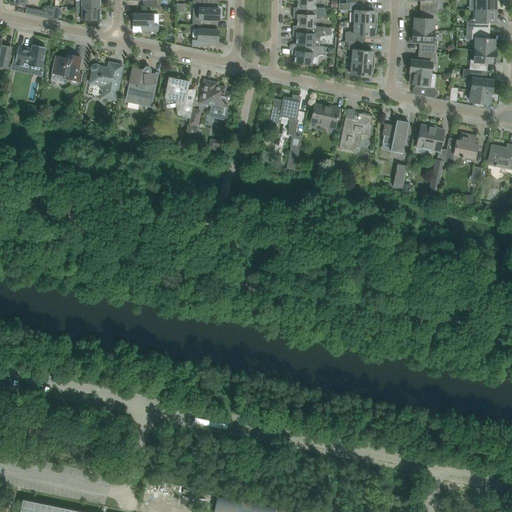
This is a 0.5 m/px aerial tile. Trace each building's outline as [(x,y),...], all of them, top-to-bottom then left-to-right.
[(297,8),(293,8),(325,8),(315,8),(315,0),(316,0),(293,0),(297,1),(297,8)] [(422,0),(422,9),(438,9),(437,0),(422,0)] [(476,0),(477,10),(497,10),(497,2),(495,2),(495,0),(476,0)] [(355,11),(354,23),(377,24),(377,20),(377,17),(376,14),(374,14),(374,11),(364,11),(364,3),(349,3),(349,11),(355,11)] [(49,6),(47,12),(48,12),(46,18),(52,19),(55,7),(49,6)] [(61,8),(55,7),(52,19),(59,21),(60,20),(58,20),(61,8)] [(26,14),(33,15),(46,18),(48,12),(47,12),(27,8),(26,14)] [(100,8),(76,8),(76,14),(81,14),(81,20),(100,20),(100,8)] [(220,9),(210,9),(194,8),(193,25),(197,26),(207,26),(207,20),(219,20),(220,9)] [(293,26),(324,27),(315,27),(315,19),(327,16),(325,8),(293,8),(293,19),(297,20),(297,26),(293,26)] [(413,22),(413,30),(433,31),(434,21),(438,21),(438,9),(422,9),(422,19),(415,19),(415,22),(413,22)] [(466,22),(466,29),(472,30),(487,30),(488,21),(491,21),(495,22),(495,18),(497,18),(497,10),(477,10),(476,20),(472,20),(466,22)] [(158,14),(143,14),(133,14),(133,25),(145,26),(144,32),(158,32),(159,26),(158,14)] [(348,42),(363,43),(363,35),(374,36),(374,33),(376,33),(376,30),(377,27),(377,24),(354,23),(354,31),(346,33),(346,32),(345,32),(345,42),(348,42)] [(292,44),(323,47),(323,46),(319,46),(320,37),(332,35),(330,28),(324,27),(293,26),(292,37),(296,38),(296,44),(292,44)] [(193,29),(192,40),(192,46),(206,47),(206,41),(218,41),(218,30),(193,29)] [(433,31),(413,30),(412,42),(421,42),(421,52),(436,53),(437,41),(433,41),(433,31)] [(475,50),(496,51),(496,43),(494,43),(495,39),(487,39),(487,30),(472,30),(472,40),(476,40),(475,50)] [(0,38),(0,67),(8,69),(10,60),(12,50),(13,46),(1,44),(2,39),(0,38)] [(353,50),(352,62),(374,64),(374,61),(374,58),(374,54),(372,54),(373,52),(362,51),(363,43),(348,42),(348,50),(353,50)] [(313,57),(324,56),(323,47),(292,44),(291,55),(295,56),(294,63),(303,64),(303,65),(307,66),(307,65),(312,65),(313,57)] [(17,54),(15,61),(16,61),(16,63),(41,68),(41,67),(43,57),(46,48),(33,45),(32,50),(32,51),(29,50),(29,49),(18,47),(17,54)] [(470,70),(485,71),(486,62),(495,63),(496,51),(475,50),(474,60),(470,60),(470,70)] [(411,60),(410,72),(430,74),(431,64),(435,65),(436,53),(421,52),(420,61),(411,60)] [(79,73),(81,59),(81,58),(79,57),(68,54),(67,58),(56,56),(52,74),(67,77),(67,79),(81,82),(83,73),(79,73)] [(345,73),(345,80),(359,83),(360,75),(370,76),(370,74),(372,74),(373,71),(374,67),(374,64),(352,62),(351,70),(346,69),(345,73)] [(99,85),(100,88),(101,90),(103,91),(101,98),(106,99),(106,98),(116,100),(123,66),(109,63),(108,69),(99,67),(99,66),(96,65),(93,65),(92,68),(91,70),(92,72),(91,79),(90,83),(99,85)] [(129,83),(130,83),(130,85),(129,85),(130,102),(141,102),(140,105),(152,107),(151,100),(153,100),(152,84),(156,84),(159,73),(151,71),(151,69),(149,67),(147,67),(145,68),(143,70),(132,67),(129,83)] [(471,90),(492,93),(493,81),(484,80),(485,71),(470,70),(469,80),(473,80),(471,90)] [(433,89),(428,89),(430,74),(410,72),(408,84),(415,84),(415,87),(415,89),(414,89),(413,93),(412,93),(412,94),(436,98),(435,98),(436,91),(433,91),(433,89)] [(178,116),(190,119),(192,110),(194,101),(186,99),(189,81),(180,79),(179,76),(171,77),(171,78),(168,77),(164,98),(165,98),(166,105),(175,104),(178,116)] [(222,103),(229,105),(232,94),(225,92),(226,88),(211,85),(212,82),(205,80),(200,103),(221,107),(222,103)] [(489,100),(491,101),(492,93),(471,90),(470,102),(475,102),(475,106),(483,107),(483,103),(489,104),(489,100)] [(274,99),(268,129),(275,131),(280,117),(289,119),(289,134),(295,135),(298,120),(297,120),(300,102),(298,102),(300,96),(293,95),(292,99),(284,97),(283,101),(274,99)] [(314,104),(312,114),(311,122),(327,125),(327,126),(335,128),(339,108),(329,106),(328,107),(314,104)] [(27,105),(26,113),(36,115),(38,107),(27,105)] [(190,119),(189,124),(186,140),(194,141),(200,111),(192,110),(190,119)] [(343,127),(339,149),(356,152),(357,144),(360,144),(360,141),(362,134),(370,136),(371,135),(373,125),(371,125),(373,116),(370,116),(369,114),(362,113),(361,114),(359,113),(359,115),(358,116),(357,116),(354,118),(353,119),(345,118),(343,127)] [(391,145),(391,148),(390,151),(402,153),(409,123),(397,120),(395,126),(379,122),(379,123),(385,124),(384,125),(382,135),(384,136),(382,143),(391,145)] [(440,152),(443,133),(444,130),(436,128),(436,127),(427,125),(426,126),(421,125),(416,147),(440,152)] [(475,159),(476,155),(478,145),(475,144),(476,136),(461,133),(460,141),(449,139),(450,138),(449,138),(447,148),(445,159),(452,161),(454,155),(460,156),(460,157),(462,157),(462,156),(475,159)] [(208,150),(220,153),(222,141),(211,138),(208,150)] [(511,169),(511,145),(508,144),(507,148),(492,145),(488,165),(511,169)] [(291,148),(286,169),(295,171),(299,150),(291,148)] [(444,162),(436,160),(430,188),(438,190),(444,162)] [(406,166),(397,164),(393,187),(402,188),(406,166)] [(479,182),(481,168),(473,167),(471,181),(479,182)] [(214,511),(276,511),(277,510),(217,497),(214,511)] [(80,511),(22,500),(19,511),(80,511)]
